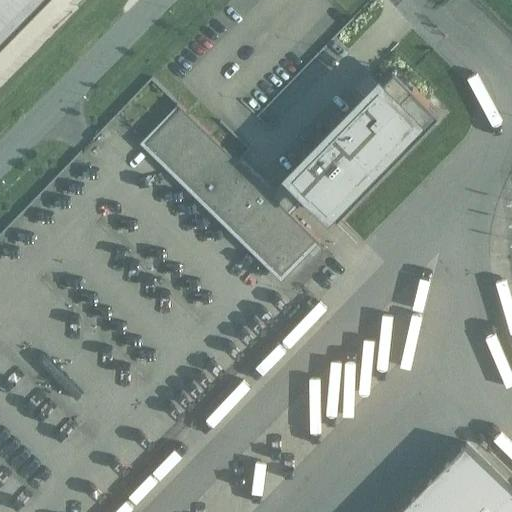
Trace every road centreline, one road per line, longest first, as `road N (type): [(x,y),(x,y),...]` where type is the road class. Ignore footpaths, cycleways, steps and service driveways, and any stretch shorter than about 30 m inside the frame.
road 1 (unknown): [(196,357),(242,301),(231,268),(195,224),(119,174),(103,177),(56,218)]
road 2 (unclassified): [(157,0),(0,160)]
road 3 (unknown): [(196,357),(56,218)]
road 4 (unknown): [(0,280),(137,418)]
road 5 (unknown): [(0,385),(87,471)]
